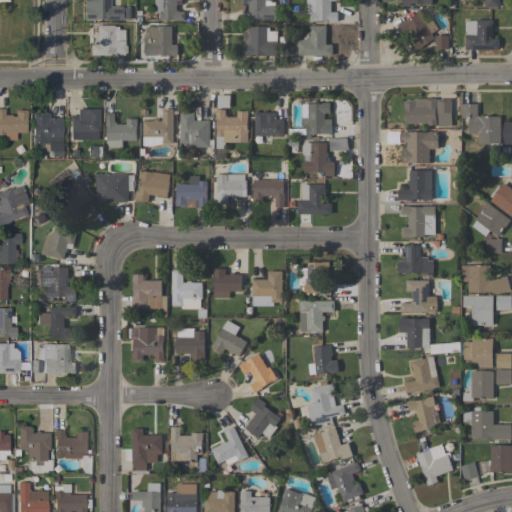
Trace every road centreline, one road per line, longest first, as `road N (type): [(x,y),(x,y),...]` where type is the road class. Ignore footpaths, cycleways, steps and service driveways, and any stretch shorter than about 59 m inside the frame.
road 1 (residential): [(0,79),(511,77)]
road 2 (residential): [(409,511),(372,405),(369,80)]
road 3 (residential): [(108,511),(116,239)]
road 4 (residential): [(116,239),(144,232),(365,237)]
road 5 (residential): [(0,399),(217,397)]
